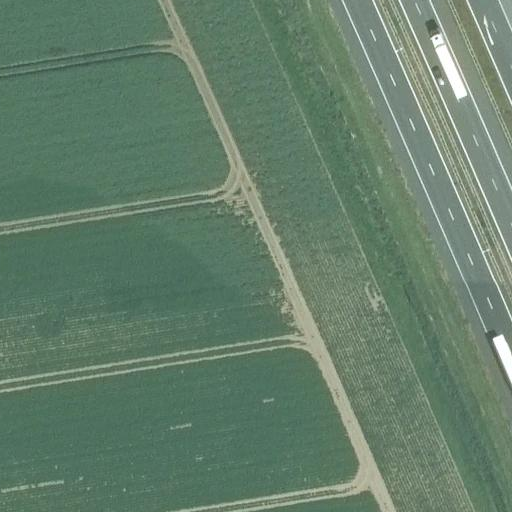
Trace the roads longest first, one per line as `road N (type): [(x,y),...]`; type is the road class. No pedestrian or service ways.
road 1 (motorway): [(355,0),(511,359)]
road 2 (motorway): [(511,225),(412,0)]
